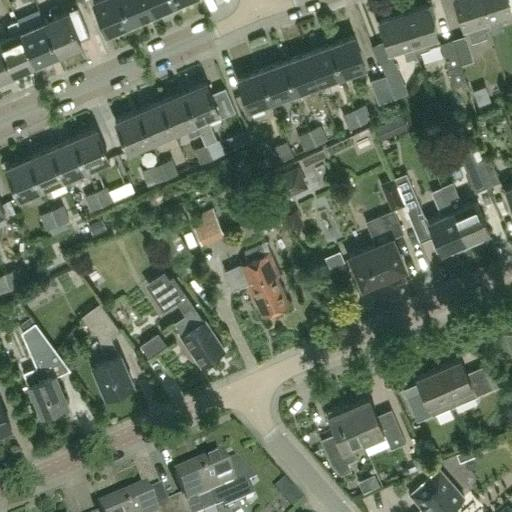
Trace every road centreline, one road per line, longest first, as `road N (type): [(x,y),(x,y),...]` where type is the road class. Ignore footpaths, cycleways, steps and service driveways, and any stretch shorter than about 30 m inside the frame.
road 1 (residential): [(233,391),(511,269)]
road 2 (residential): [(0,123),(256,13)]
road 3 (residential): [(0,493),(233,391)]
road 4 (residential): [(337,511),(233,391)]
